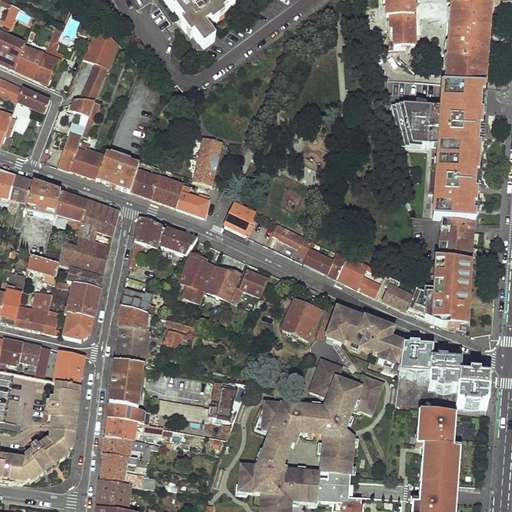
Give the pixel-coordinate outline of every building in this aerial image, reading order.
[(162,0),(171,12),(174,10),(185,23),(181,26),(190,37),(193,35),(204,49),(214,41),(203,26),(208,22),(211,26),(223,17),(221,13),(234,3),(231,0),(214,0),(212,2),(210,0),(162,0)] [(489,0),(380,0),(380,8),(384,8),(384,25),(388,25),(388,35),(391,35),(391,51),(413,51),(413,33),(421,33),(422,36),(441,36),(441,33),(447,33),(445,85),(484,88),(489,12),(485,12),(486,1),(490,1),(489,0)] [(10,7),(5,21),(12,24),(17,10),(10,7)] [(84,20),(77,35),(86,40),(93,24),(84,20)] [(5,21),(2,30),(1,32),(7,34),(12,24),(5,21)] [(55,28),(45,51),(51,54),(61,31),(55,28)] [(98,29),(83,62),(95,67),(79,103),(93,104),(118,48),(98,29)] [(0,37),(0,66),(3,68),(15,73),(24,48),(0,37)] [(24,48),(15,73),(26,79),(33,82),(43,57),(27,51),(30,43),(27,41),(24,48)] [(43,57),(33,82),(41,85),(49,89),(54,77),(56,78),(58,76),(57,74),(55,73),(59,63),(43,57)] [(0,80),(0,98),(17,105),(22,91),(10,86),(0,80)] [(484,89),(441,86),(440,111),(391,107),(401,150),(421,151),(421,149),(432,149),(429,196),(434,196),(432,220),(474,225),(475,217),(472,217),(473,209),(475,209),(476,195),(474,194),(475,177),(478,177),(479,148),(477,148),(478,130),(481,130),(482,115),(479,115),(481,97),(483,97),(484,89)] [(22,91),(17,105),(12,116),(15,117),(20,105),(41,116),(41,118),(43,119),(49,103),(37,98),(22,91)] [(72,123),(67,137),(69,137),(80,141),(93,104),(79,103),(73,102),(69,105),(66,112),(71,114),(80,116),(77,124),(72,123)] [(93,104),(80,141),(79,145),(83,147),(99,106),(93,104)] [(0,148),(4,137),(7,130),(11,119),(0,115),(0,148)] [(11,119),(7,130),(12,131),(16,121),(11,119)] [(196,162),(194,171),(187,169),(184,179),(192,181),(191,184),(212,189),(222,145),(201,140),(192,130),(186,135),(193,139),(191,147),(199,149),(198,157),(194,156),(192,161),(196,162)] [(4,137),(0,148),(0,150),(8,153),(12,141),(4,137)] [(69,137),(58,170),(69,174),(76,153),(79,145),(80,141),(69,137)] [(76,153),(69,174),(81,179),(95,184),(102,162),(76,153)] [(43,155),(40,164),(45,166),(49,157),(43,155)] [(102,162),(95,184),(117,191),(130,195),(137,174),(139,169),(125,164),(125,160),(120,158),(118,162),(104,157),(102,162)] [(0,174),(0,200),(8,203),(14,180),(0,175),(0,174)] [(137,174),(130,195),(139,198),(152,203),(156,191),(154,190),(157,181),(137,174)] [(407,176),(401,177),(404,192),(411,190),(407,176)] [(14,180),(8,203),(23,206),(19,214),(15,232),(20,233),(24,216),(31,186),(20,182),(14,180)] [(156,191),(152,203),(175,211),(182,191),(183,189),(157,181),(154,190),(156,191)] [(47,191),(31,186),(24,216),(53,223),(55,217),(60,196),(47,191)] [(182,191),(175,211),(204,221),(208,205),(207,205),(208,200),(199,196),(197,201),(188,198),(189,193),(190,192),(183,189),(182,191)] [(189,193),(188,198),(197,201),(199,196),(189,193)] [(60,196),(55,217),(69,220),(67,228),(66,230),(80,233),(87,205),(60,196)] [(60,258),(58,268),(69,271),(103,281),(118,217),(118,216),(100,210),(87,205),(80,233),(76,250),(66,248),(67,244),(63,243),(60,258)] [(235,206),(225,227),(225,229),(244,238),(254,216),(235,206)] [(139,221),(131,263),(135,264),(136,260),(138,261),(141,247),(157,251),(157,249),(160,250),(167,231),(139,221)] [(442,229),(440,262),(458,265),(472,267),(476,226),(443,222),(442,229)] [(283,243),(295,250),(298,251),(300,256),(306,259),(309,252),(313,244),(277,227),(272,237),(279,240),(274,250),(279,252),(283,243)] [(196,241),(167,231),(160,250),(185,259),(196,241)] [(298,251),(295,250),(299,260),(305,262),(306,259),(300,256),(298,251)] [(306,259),(305,262),(303,266),(336,282),(346,260),(337,255),(333,263),(309,252),(306,259)] [(15,254),(13,261),(28,265),(30,259),(15,254)] [(44,263),(58,268),(60,258),(46,254),(44,263)] [(191,257),(180,285),(186,288),(182,299),(199,306),(204,294),(203,293),(217,261),(213,259),(210,265),(191,257)] [(28,265),(27,272),(45,277),(43,285),(54,288),(55,283),(58,268),(44,263),(30,259),(28,265)] [(346,260),(336,282),(346,286),(347,284),(362,291),(361,294),(375,301),(385,278),(346,260)] [(465,337),(472,267),(458,265),(440,262),(436,261),(434,279),(437,279),(436,292),(430,291),(429,299),(415,293),(412,299),(406,315),(441,329),(455,330),(455,334),(465,337)] [(103,281),(69,271),(66,285),(67,286),(73,287),(100,293),(103,281)] [(10,272),(7,284),(6,292),(11,293),(16,274),(10,272)] [(216,272),(206,295),(229,304),(240,278),(230,274),(229,277),(216,272)] [(248,272),(239,292),(236,291),(232,301),(238,304),(243,294),(260,301),(260,299),(266,285),(269,280),(248,272)] [(399,285),(388,279),(384,288),(388,290),(382,304),(406,315),(412,299),(408,297),(396,292),(399,285)] [(54,288),(53,289),(66,292),(67,286),(66,285),(55,283),(54,288)] [(266,285),(260,299),(265,301),(276,306),(281,297),(274,294),(276,290),(266,285)] [(73,287),(68,311),(66,311),(64,317),(66,317),(93,323),(100,293),(73,287)] [(125,290),(121,309),(145,316),(148,306),(139,303),(141,295),(125,290)] [(4,300),(20,303),(21,295),(11,293),(6,292),(5,297),(4,300)] [(18,310),(14,329),(43,336),(48,313),(51,297),(36,295),(32,313),(18,310)] [(260,301),(256,309),(261,311),(265,301),(260,299),(260,301)] [(4,300),(0,314),(0,325),(14,329),(18,310),(20,303),(4,300)] [(152,303),(147,317),(156,320),(160,321),(164,308),(152,303)] [(294,303),(282,331),(291,336),(289,340),(306,347),(321,314),(294,303)] [(121,309),(118,329),(145,335),(146,317),(145,316),(121,309)] [(48,313),(43,336),(54,338),(59,316),(48,313)] [(396,362),(401,362),(403,348),(389,342),(393,333),(351,316),(346,315),(345,315),(344,316),(336,313),(326,340),(342,346),(343,343),(367,352),(368,349),(374,351),(372,356),(380,359),(378,364),(393,369),(396,362)] [(66,317),(62,340),(87,345),(93,323),(66,317)] [(164,322),(163,328),(167,328),(168,328),(194,335),(196,330),(164,322)] [(118,329),(114,364),(142,367),(146,335),(145,335),(118,329)] [(167,331),(163,346),(179,351),(179,348),(182,336),(167,331)] [(404,338),(395,334),(393,341),(397,342),(396,343),(403,346),(404,338)] [(189,338),(182,336),(179,348),(186,350),(189,338)] [(2,342),(0,356),(0,364),(6,365),(7,358),(21,360),(23,346),(2,342)] [(23,346),(21,360),(20,364),(35,366),(34,374),(27,372),(25,379),(36,381),(41,350),(23,346)] [(409,349),(403,348),(401,363),(399,375),(429,378),(430,363),(431,351),(417,350),(417,348),(410,347),(409,349)] [(41,350),(36,381),(45,383),(50,353),(41,350)] [(58,354),(54,385),(55,385),(77,389),(80,390),(85,361),(58,354)] [(458,379),(459,365),(444,364),(444,362),(436,362),(436,364),(430,363),(429,378),(428,390),(457,392),(458,379)] [(317,505),(320,475),(280,471),(280,468),(283,467),(284,467),(291,447),(292,447),(297,435),(324,438),(321,475),(350,478),(353,441),(343,434),(351,412),(353,412),(355,411),(355,410),(371,416),(383,387),(364,379),(361,386),(357,385),(356,390),(352,388),(349,395),(341,392),(344,385),(340,383),(342,379),(338,378),(341,371),(322,363),(310,393),(326,399),(326,400),(327,402),(328,403),(325,411),(265,405),(263,417),(262,431),(271,433),(269,437),(257,469),(241,467),(238,493),(261,495),(259,511),(290,511),(291,503),(317,505)] [(114,364),(108,406),(138,411),(143,368),(142,367),(114,364)] [(0,432),(1,432),(11,376),(0,374),(0,432)] [(399,375),(398,383),(395,412),(419,414),(450,418),(454,418),(455,418),(456,407),(457,392),(428,390),(429,378),(399,375)] [(486,410),(488,381),(477,380),(477,378),(469,377),(468,380),(458,379),(457,392),(456,407),(486,410)] [(0,480),(7,481),(7,484),(14,485),(21,485),(25,484),(29,481),(32,484),(53,468),(48,461),(52,458),(58,464),(69,456),(67,453),(74,448),(77,419),(74,417),(68,416),(69,408),(74,409),(78,407),(78,403),(75,402),(77,389),(55,385),(53,399),(49,399),(48,406),(44,405),(42,414),(49,415),(49,420),(52,421),(48,444),(46,441),(40,446),(35,440),(29,444),(33,450),(25,456),(27,459),(26,461),(22,462),(21,461),(0,457),(0,480)] [(213,385),(209,410),(158,400),(156,415),(207,424),(207,418),(227,421),(233,388),(213,385)] [(352,388),(344,385),(341,392),(349,395),(352,388)] [(263,417),(265,405),(254,431),(269,437),(271,433),(262,431),(263,417)] [(149,427),(151,414),(138,411),(108,406),(107,420),(135,425),(145,427),(149,427)] [(69,408),(68,416),(74,417),(77,419),(77,417),(78,407),(74,409),(69,408)] [(453,511),(458,454),(451,453),(453,427),(450,427),(450,418),(419,414),(417,437),(420,438),(419,449),(425,449),(423,472),(429,473),(428,478),(425,478),(423,504),(414,503),(413,511),(453,511)] [(107,420),(105,438),(133,443),(134,431),(135,425),(107,420)] [(135,425),(134,431),(144,433),(145,427),(135,425)] [(145,427),(144,433),(161,436),(163,430),(149,427),(145,427)] [(105,438),(103,456),(126,459),(127,460),(129,448),(143,451),(144,445),(133,443),(105,438)] [(143,451),(142,462),(146,463),(148,463),(150,450),(156,451),(156,447),(144,445),(143,451)] [(103,456),(99,483),(131,489),(137,490),(154,491),(156,480),(124,475),(125,464),(145,467),(146,463),(142,462),(127,460),(126,459),(103,456)] [(48,461),(53,468),(58,464),(52,458),(48,461)] [(357,502),(348,502),(350,479),(321,475),(320,475),(317,505),(333,507),(332,511),(361,511),(362,508),(357,507),(357,502)] [(99,483),(96,510),(99,510),(112,511),(127,511),(131,489),(99,483)]
